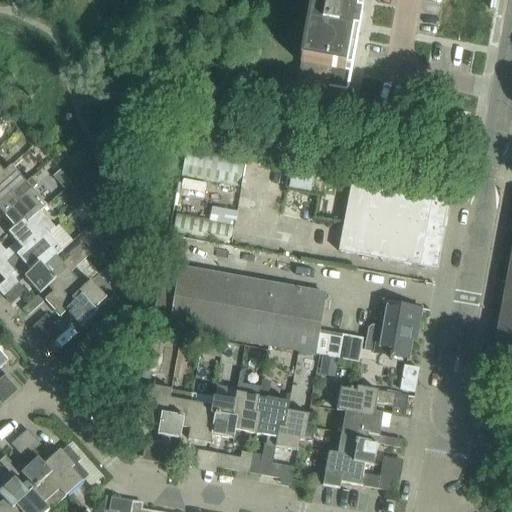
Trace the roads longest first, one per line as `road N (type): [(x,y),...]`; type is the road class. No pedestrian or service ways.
road 1 (residential): [(449,419),(505,85)]
road 2 (residential): [(311,511),(135,490),(40,387)]
road 3 (residential): [(505,85),(409,64),(415,0)]
